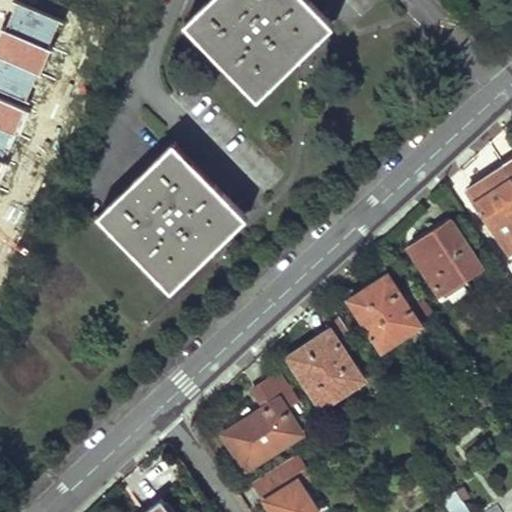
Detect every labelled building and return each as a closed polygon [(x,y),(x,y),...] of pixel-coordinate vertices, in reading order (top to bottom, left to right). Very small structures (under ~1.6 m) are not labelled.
[(0,176),(67,18),(24,0),(16,0),(0,38),(0,176)] [(255,92),(329,18),(310,0),(210,0),(191,19),(232,61),(228,65),(255,92)] [(142,257),(169,283),(244,211),(218,184),(214,190),(172,147),(106,209),(147,253),(142,257)] [(511,175),(505,164),(468,189),(509,252),(511,250),(511,175)] [(483,269),(449,220),(408,245),(443,296),(483,269)] [(420,325),(391,278),(371,292),(368,290),(350,301),(384,349),(420,325)] [(356,343),(339,319),(327,327),(331,332),(291,358),(324,406),(356,385),(357,373),(344,351),(356,343)] [(246,469),(302,435),(268,380),(254,390),(264,409),(224,432),(246,469)] [(448,443),(441,433),(428,445),(435,455),(448,443)] [(19,471),(6,457),(0,462),(0,477),(6,484),(19,471)] [(317,511),(285,462),(255,480),(273,511),(317,511)] [(463,489),(456,493),(461,500),(468,496),(463,489)] [(450,511),(469,511),(461,500),(456,493),(455,492),(442,500),(450,511)] [(173,511),(164,499),(146,511),(173,511)]
